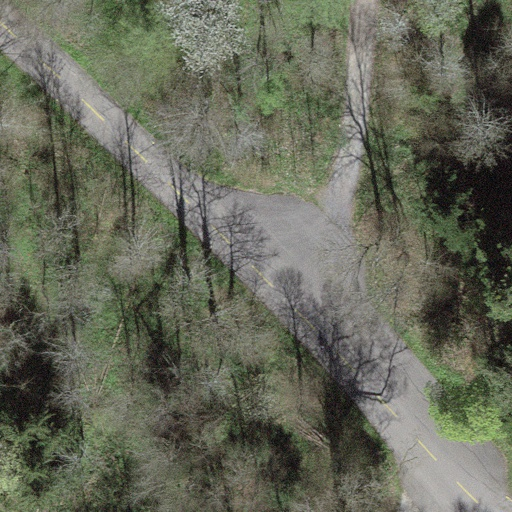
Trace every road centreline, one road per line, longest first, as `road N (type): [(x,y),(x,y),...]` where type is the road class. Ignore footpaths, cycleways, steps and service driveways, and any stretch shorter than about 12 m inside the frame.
road 1 (track): [(0,26),(166,181),(486,511)]
road 2 (track): [(310,325),(360,82),(365,0)]
